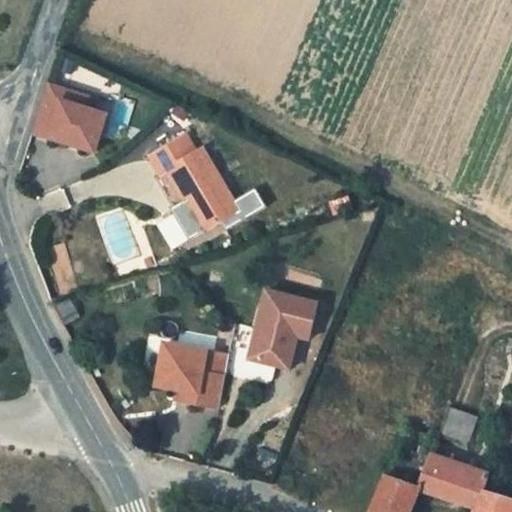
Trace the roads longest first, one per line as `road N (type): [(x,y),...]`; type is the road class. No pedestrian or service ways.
road 1 (unclassified): [(111,462),(261,490),(304,511)]
road 2 (primary): [(0,236),(33,322),(83,414)]
road 3 (unclassified): [(58,0),(34,71),(0,110)]
